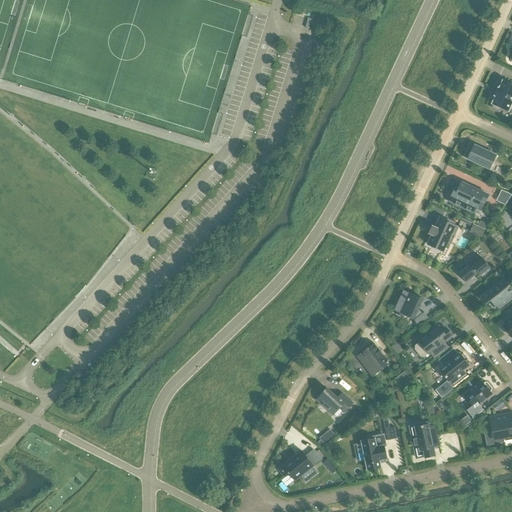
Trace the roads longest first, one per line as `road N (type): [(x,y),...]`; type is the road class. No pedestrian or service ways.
road 1 (unknown): [(420,0),(296,243),(158,385),(107,484),(70,511)]
road 2 (residential): [(271,498),(258,456),(314,360),(367,306),(391,257)]
road 3 (residential): [(511,458),(300,501),(271,498)]
road 4 (residential): [(391,257),(441,282),(511,368)]
road 5 (residential): [(391,257),(458,116)]
road 6 (residential): [(458,116),(510,0)]
